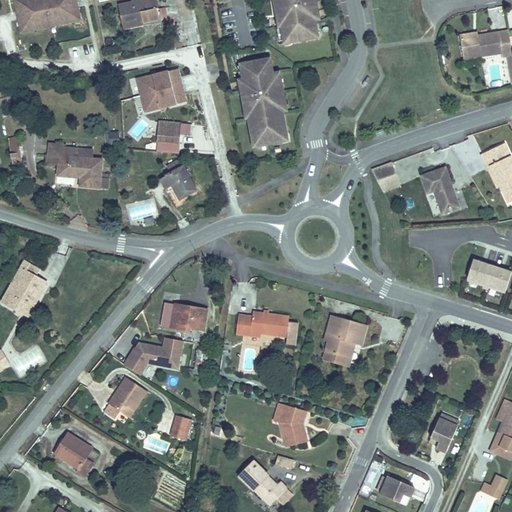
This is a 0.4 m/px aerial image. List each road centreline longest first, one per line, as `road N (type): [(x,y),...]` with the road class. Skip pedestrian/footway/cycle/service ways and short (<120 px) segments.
road 1 (residential): [(239,223),(194,63),(182,56),(110,68),(27,61)]
road 2 (tertiary): [(0,457),(169,256)]
road 3 (residential): [(169,256),(0,211)]
road 4 (tertiary): [(359,161),(511,106)]
road 5 (residential): [(352,0),(358,56),(317,124),(317,144)]
road 6 (residential): [(432,303),(382,416)]
